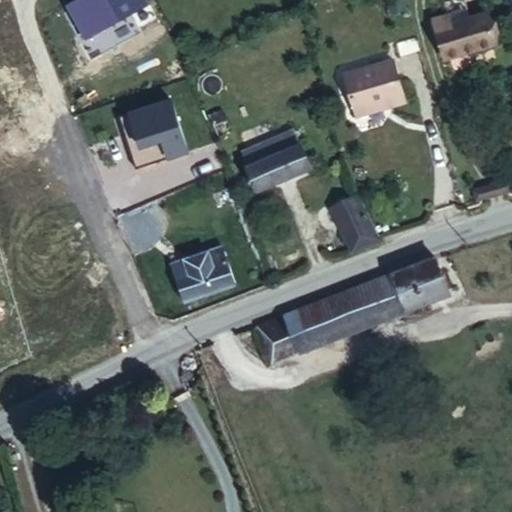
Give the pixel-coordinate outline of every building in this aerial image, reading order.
[(401,1),(387,5),(390,17),(404,13),(401,1)] [(465,14),(447,18),(449,27),(468,23),(465,14)] [(449,27),(447,18),(431,22),(441,63),(493,50),(485,18),(468,23),(449,27)] [(407,104),(395,64),(346,79),(358,120),(407,104)] [(292,131),(241,151),(256,191),(309,170),(292,131)] [(133,175),(113,183),(123,213),(144,206),(133,175)] [(357,195),(335,205),(353,251),(375,242),(357,195)] [(225,247),(168,264),(178,303),(236,288),(225,247)] [(462,300),(447,258),(259,327),(273,367),(381,328),(462,300)]
